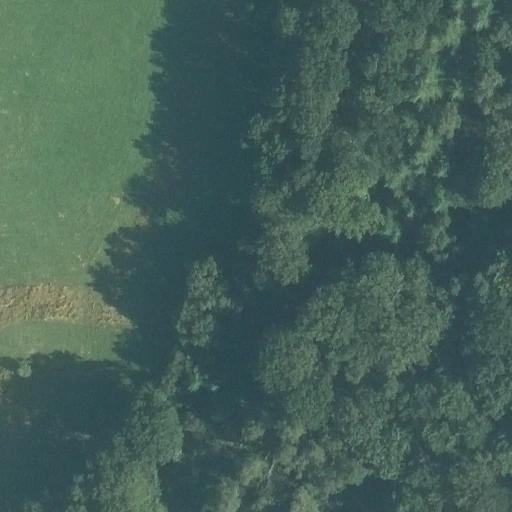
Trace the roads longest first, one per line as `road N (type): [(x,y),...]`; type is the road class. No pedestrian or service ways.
road 1 (track): [(340,511),(511,177)]
road 2 (track): [(84,511),(84,372)]
